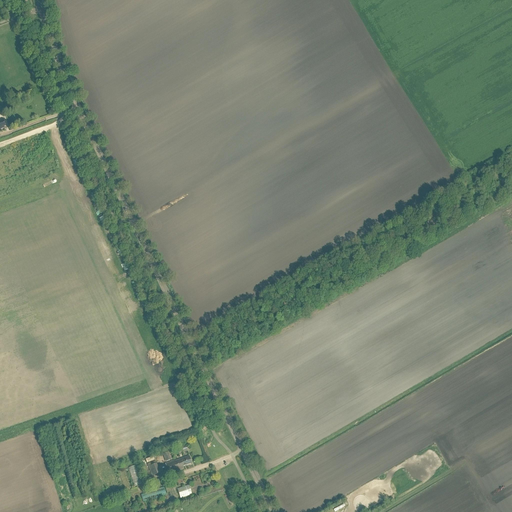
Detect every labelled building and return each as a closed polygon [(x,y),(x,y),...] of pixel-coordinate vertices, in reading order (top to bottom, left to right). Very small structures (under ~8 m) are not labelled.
[(128,280),(132,287),(136,285),(133,278),(128,280)] [(169,450),(163,452),(166,462),(172,460),(169,450)] [(179,459),(183,470),(184,469),(183,466),(191,463),(188,456),(179,459)] [(165,464),(168,474),(183,470),(179,459),(174,461),(174,460),(165,464)] [(155,461),(147,464),(153,479),(159,477),(158,474),(159,473),(155,461)] [(136,465),(130,467),(136,485),(142,483),(136,465)] [(176,489),(180,498),(191,494),(188,485),(176,489)]
